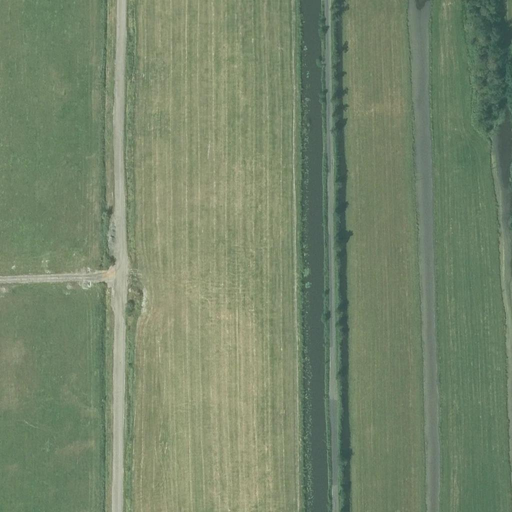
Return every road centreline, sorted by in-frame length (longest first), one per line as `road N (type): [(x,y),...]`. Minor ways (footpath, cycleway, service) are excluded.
road 1 (unclassified): [(335,511),(328,0)]
road 2 (track): [(119,511),(118,0)]
